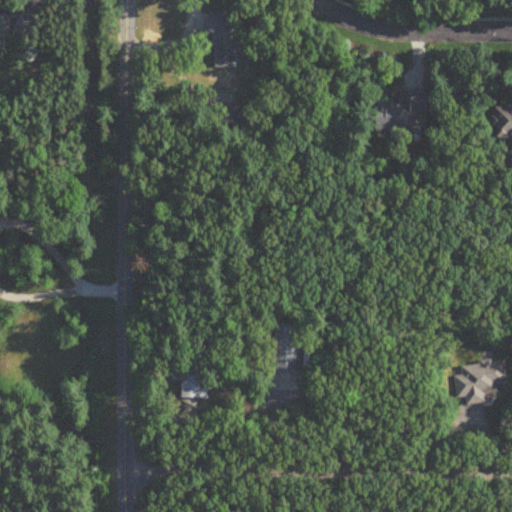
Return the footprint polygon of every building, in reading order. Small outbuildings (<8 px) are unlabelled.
[(0,50),(11,51),(11,15),(0,14),(0,50)] [(215,68),(238,68),(238,18),(227,18),(227,14),(208,14),(208,34),(215,34),(215,68)] [(429,114),(429,92),(402,92),(402,104),(386,103),(386,130),(422,131),(422,114),(429,114)] [(511,107),(497,107),(497,138),(511,137),(511,107)] [(277,326),(277,370),(301,370),(301,326),(277,326)] [(509,362),(463,367),(465,377),(457,378),(459,399),(468,398),(469,406),(489,404),(488,395),(503,394),(502,387),(511,386),(509,362)] [(206,368),(177,367),(176,382),(185,382),(185,398),(206,399),(206,368)]
